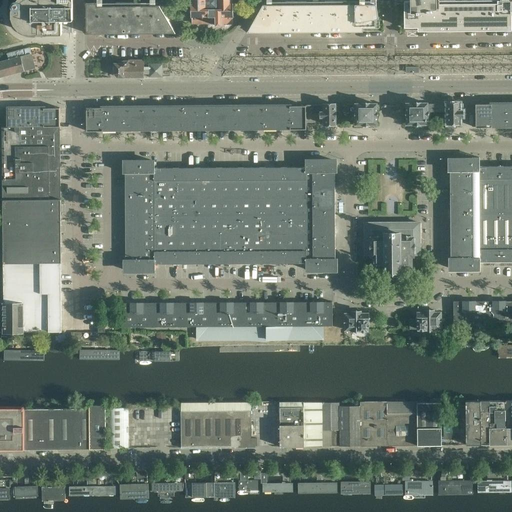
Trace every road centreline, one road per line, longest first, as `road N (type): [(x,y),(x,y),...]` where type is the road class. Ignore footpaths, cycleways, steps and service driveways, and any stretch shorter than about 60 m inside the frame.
road 1 (residential): [(0,460),(511,454)]
road 2 (tertiary): [(81,90),(511,87)]
road 3 (residential): [(107,284),(348,284)]
road 4 (residential): [(107,148),(347,147)]
road 5 (residential): [(77,148),(78,284),(107,284)]
road 6 (residential): [(439,284),(437,146)]
road 7 (residential): [(348,284),(347,147)]
road 8 (residential): [(107,284),(107,148)]
